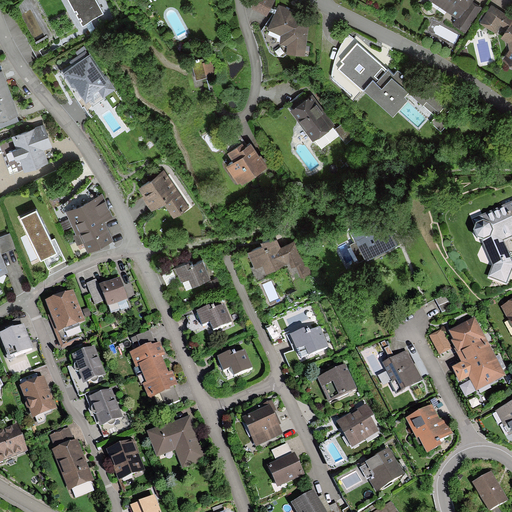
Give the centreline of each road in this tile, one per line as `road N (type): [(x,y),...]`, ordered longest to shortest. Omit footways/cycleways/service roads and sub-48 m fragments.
road 1 (track): [(139,255),(269,225),(429,167),(511,166)]
road 2 (residential): [(0,19),(20,64),(113,186),(135,248)]
road 3 (residential): [(118,511),(29,295)]
road 4 (tertiary): [(314,0),(428,55),(511,109)]
road 5 (residential): [(135,248),(206,410)]
road 6 (residential): [(242,0),(254,55),(251,104),(242,120),(218,108)]
road 7 (residential): [(473,452),(410,326)]
road 8 (residential): [(282,380),(227,254)]
road 9 (residential): [(282,380),(332,492)]
